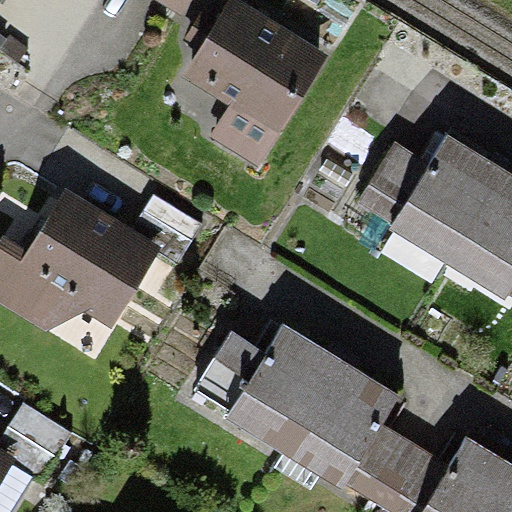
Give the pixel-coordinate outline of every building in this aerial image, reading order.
[(322,57),(237,8),(195,80),(231,100),(211,134),(260,162),(322,57)] [(447,261),(504,167),(455,137),(432,174),(396,152),(362,210),(447,261)] [(511,299),(511,171),(504,167),(447,261),(511,299)] [(207,223),(159,196),(143,223),(191,250),(207,223)] [(48,247),(28,235),(0,281),(0,283),(75,328),(94,297),(119,312),(159,245),(79,197),(48,247)] [(285,439),(343,348),(291,316),(270,349),(236,328),(200,386),(285,439)] [(343,348),(285,439),(379,498),(417,438),(389,421),(409,389),(343,348)] [(0,483),(25,439),(0,424),(0,483)] [(417,438),(379,498),(401,511),(496,511),(511,488),(511,456),(469,430),(451,459),(417,438)] [(511,511),(511,488),(496,511),(511,511)]
